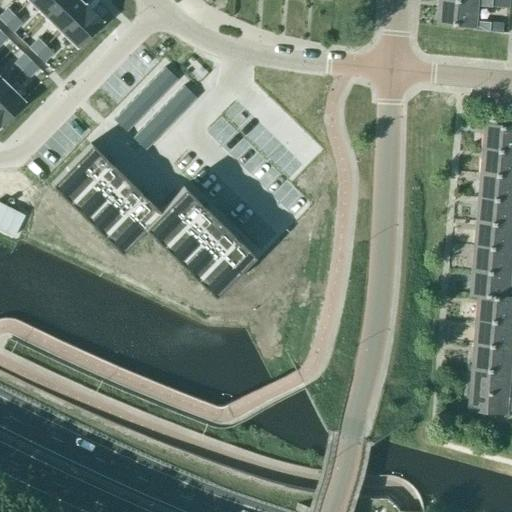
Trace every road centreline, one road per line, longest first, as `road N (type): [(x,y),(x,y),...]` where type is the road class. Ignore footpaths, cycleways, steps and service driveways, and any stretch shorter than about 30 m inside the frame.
road 1 (tertiary): [(350,437),(380,282),(390,72)]
road 2 (trunk): [(214,511),(0,413)]
road 3 (residential): [(390,72),(292,60),(169,5)]
road 4 (residential): [(169,5),(37,148),(0,158)]
road 5 (trunk): [(0,455),(118,511)]
road 6 (residential): [(390,72),(511,81)]
